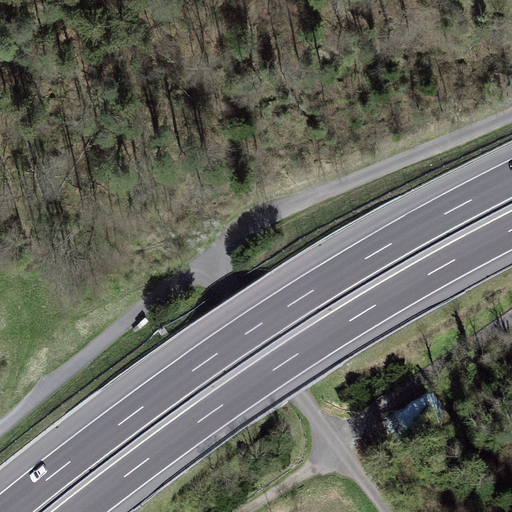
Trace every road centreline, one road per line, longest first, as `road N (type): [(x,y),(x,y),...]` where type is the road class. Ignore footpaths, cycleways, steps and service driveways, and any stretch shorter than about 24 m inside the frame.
road 1 (motorway): [(511,176),(281,309),(7,511)]
road 2 (motorway): [(78,511),(221,405),(369,310),(511,232)]
road 3 (track): [(511,116),(275,213),(206,259)]
road 4 (track): [(388,511),(206,259)]
road 5 (track): [(206,259),(0,422)]
